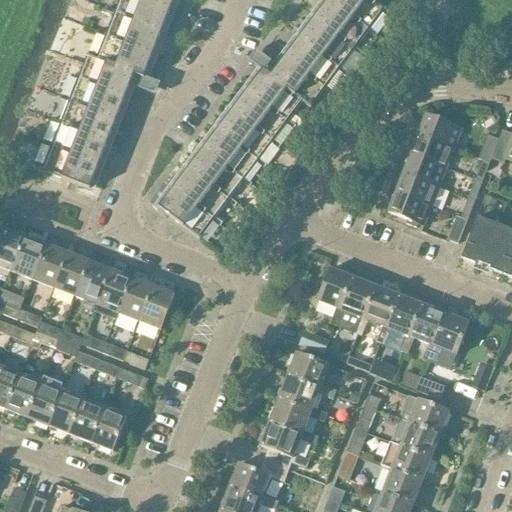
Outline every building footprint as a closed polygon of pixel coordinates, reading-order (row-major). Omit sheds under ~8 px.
[(117,0),(115,7),(162,25),(172,0),(117,0)] [(328,0),(313,20),(353,50),(368,30),(328,0)] [(328,0),(368,30),(383,10),(369,0),(328,0)] [(115,7),(105,33),(152,51),(162,25),(115,7)] [(298,40),(339,70),(353,50),(313,20),(298,40)] [(105,33),(95,60),(142,78),(152,51),(105,33)] [(283,59),(324,90),(339,70),(298,40),(283,59)] [(260,73),(301,104),(309,109),(324,90),(283,59),(270,77),(266,73),(271,66),(253,52),(246,62),(260,73)] [(85,56),(76,79),(123,98),(132,76),(137,78),(133,88),(154,96),(158,84),(142,78),(95,60),(85,56)] [(243,96),(284,127),(301,104),(260,73),(243,96)] [(76,79),(67,102),(114,121),(123,98),(76,79)] [(226,119),(267,149),(284,127),(243,96),(226,119)] [(67,102),(58,125),(105,144),(114,121),(67,102)] [(423,117),(416,137),(452,151),(459,131),(454,128),(455,124),(444,120),(442,124),(423,117)] [(209,141),(250,172),(267,149),(226,119),(209,141)] [(58,125),(49,148),(96,167),(105,144),(58,125)] [(497,140),(490,159),(502,164),(504,159),(511,162),(511,135),(500,131),(497,140)] [(486,136),(477,160),(481,162),(481,161),(488,164),(490,159),(497,140),(486,136)] [(416,137),(409,155),(444,169),(452,151),(416,137)] [(192,164),(233,195),(250,172),(209,141),(192,164)] [(87,190),(96,167),(49,148),(40,172),(87,190)] [(409,155),(401,174),(437,189),(444,169),(409,155)] [(481,162),(474,181),(480,183),(488,164),(481,161),(481,162)] [(175,187),(216,218),(233,195),(192,164),(175,187)] [(401,174),(394,194),(399,196),(430,207),(437,189),(401,174)] [(474,181),(466,200),(473,202),(480,183),(474,181)] [(199,240),(216,218),(175,187),(158,210),(199,240)] [(422,227),(430,207),(399,196),(394,194),(386,213),(405,221),(404,225),(415,229),(416,225),(422,227)] [(466,200),(459,218),(459,219),(465,221),(473,202),(466,200)] [(445,241),(456,245),(465,221),(459,219),(459,218),(459,219),(454,217),(445,241)] [(474,263),(481,265),(496,226),(475,218),(459,259),(473,265),(474,263)] [(511,232),(496,226),(481,265),(489,268),(488,270),(501,275),(511,246),(511,232)] [(1,230),(0,233),(0,270),(10,274),(24,239),(1,230)] [(24,239),(10,274),(31,282),(45,247),(24,239)] [(511,246),(501,275),(511,279),(511,246)] [(45,247),(31,282),(52,291),(66,255),(45,247)] [(66,255),(52,291),(74,299),(88,264),(66,255)] [(88,264),(74,299),(95,307),(109,272),(88,264)] [(333,310),(338,311),(350,280),(326,270),(314,302),(333,310)] [(109,272),(95,307),(97,308),(94,315),(115,323),(118,316),(116,316),(130,280),(109,272)] [(116,316),(118,316),(138,324),(152,289),(130,280),(116,316)] [(338,311),(333,310),(328,325),(336,328),(341,313),(356,319),(361,320),(373,288),(350,280),(338,311)] [(361,320),(356,319),(351,334),(359,337),(365,322),(380,328),(384,329),(397,298),(373,288),(361,320)] [(152,289),(138,324),(159,332),(173,297),(152,289)] [(384,329),(380,328),(374,343),(382,346),(388,331),(404,337),(409,339),(420,307),(397,298),(384,329)] [(4,305),(1,316),(16,322),(20,311),(4,305)] [(409,339),(404,337),(399,353),(406,355),(412,340),(428,346),(428,347),(432,348),(444,316),(420,307),(409,339)] [(25,314),(21,324),(35,329),(37,330),(39,323),(41,320),(25,314)] [(432,348),(428,347),(422,361),(430,364),(441,351),(456,357),(468,325),(444,316),(432,348)] [(37,330),(36,334),(57,342),(61,332),(39,323),(37,330)] [(0,334),(6,337),(9,328),(0,324),(0,334)] [(27,345),(30,336),(14,329),(11,339),(27,345)] [(61,332),(57,342),(79,350),(80,347),(74,344),(76,338),(61,332)] [(40,346),(53,351),(57,342),(36,334),(31,347),(31,351),(36,352),(39,350),(40,346)] [(320,356),(325,343),(302,334),(297,347),(320,356)] [(90,338),(86,349),(101,355),(105,344),(90,338)] [(57,342),(53,351),(74,359),(77,353),(78,354),(79,350),(57,342)] [(111,347),(107,357),(122,363),(126,353),(111,347)] [(89,370),(92,360),(93,359),(78,354),(77,353),(74,359),(73,363),(89,370)] [(316,390),(315,394),(330,400),(334,392),(318,386),(325,367),(293,355),(284,377),(316,390)] [(144,372),(147,362),(131,356),(128,365),(144,372)] [(110,378),(113,368),(98,362),(95,372),(110,378)] [(0,369),(0,409),(5,411),(18,377),(0,369)] [(114,380),(116,381),(138,390),(142,380),(134,377),(119,370),(114,380)] [(18,377),(5,411),(26,420),(40,385),(18,377)] [(308,413),(306,417),(321,423),(324,415),(309,409),(315,394),(316,390),(284,377),(275,400),(308,413)] [(438,402),(443,389),(420,379),(415,393),(438,402)] [(40,385),(26,420),(47,428),(61,393),(40,385)] [(61,393),(47,428),(69,437),(82,402),(61,393)] [(368,395),(363,407),(376,412),(381,400),(368,395)] [(407,399),(398,422),(438,437),(447,414),(416,402),(407,399)] [(275,400),(266,424),(298,436),(296,441),(312,447),(315,439),(300,433),(306,417),(308,413),(275,400)] [(82,402),(69,437),(90,445),(104,410),(82,402)] [(363,407),(359,419),(371,424),(376,412),(363,407)] [(104,410),(90,445),(111,453),(125,418),(104,410)] [(398,422),(389,445),(429,461),(438,437),(398,422)] [(266,451),(261,462),(285,471),(288,463),(303,469),(306,462),(291,456),(296,441),(298,436),(266,424),(257,448),(266,451)] [(350,442),(345,454),(357,458),(362,446),(350,442)] [(378,468),(388,472),(399,476),(419,484),(429,461),(389,445),(388,444),(378,468)] [(345,454),(341,466),(353,470),(357,458),(345,454)] [(235,465),(226,489),(259,501),(258,505),(273,511),(276,503),(260,497),(268,478),(280,483),(285,471),(261,462),(257,473),(235,465)] [(388,472),(380,494),(411,506),(419,484),(399,476),(388,472)] [(316,479),(317,483),(321,485),(325,483),(326,479),(324,475),(320,473),(316,475),(316,479)] [(42,481),(35,498),(44,502),(51,484),(42,481)] [(332,488),(327,501),(339,506),(344,493),(332,488)] [(226,489),(217,511),(254,511),(257,505),(258,505),(259,501),(226,489)] [(17,511),(24,495),(12,490),(3,511),(17,511)] [(380,494),(372,511),(408,511),(411,506),(380,494)] [(40,511),(44,502),(35,498),(32,497),(26,511),(40,511)] [(322,511),(336,511),(339,506),(327,501),(322,511)]
